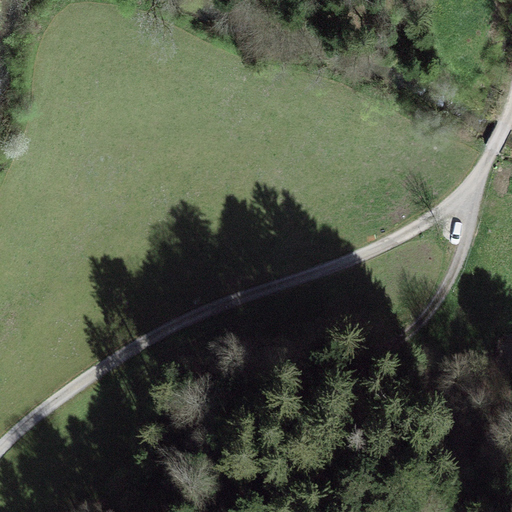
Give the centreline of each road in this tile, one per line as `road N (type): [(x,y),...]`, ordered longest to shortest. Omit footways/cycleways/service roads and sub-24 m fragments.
road 1 (track): [(511,112),(479,181),(460,198),(402,234),(199,311),(80,386),(0,456)]
road 2 (track): [(479,181),(459,258),(408,331),(367,356),(268,386),(234,436),(224,511)]
